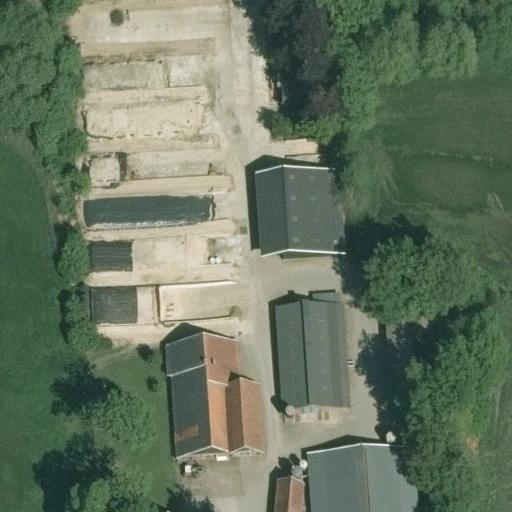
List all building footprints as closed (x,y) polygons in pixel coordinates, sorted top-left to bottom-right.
[(100,84),(100,58),(82,57),(82,83),(100,84)] [(120,108),(125,132),(173,123),(168,99),(120,108)] [(176,152),(90,152),(90,170),(176,170),(176,152)] [(286,251),(300,250),(298,211),(284,212),(286,251)] [(285,230),(269,230),(269,250),(285,250),(285,230)] [(189,285),(164,286),(165,312),(191,311),(189,285)] [(101,309),(121,308),(120,289),(100,291),(101,309)] [(316,292),(317,302),(339,301),(338,290),(316,292)] [(283,417),(347,412),(340,309),(332,310),(312,311),(276,314),(283,417)] [(383,314),(390,412),(451,408),(444,310),(383,314)] [(170,344),(233,338),(232,324),(239,323),(238,315),(221,317),(223,335),(211,336),(210,327),(169,331),(170,344)] [(177,463),(262,457),(259,391),(236,393),(232,347),(166,352),(168,381),(170,381),(177,463)] [(313,511),(414,511),(410,452),(310,459),(313,511)] [(301,511),(304,490),(277,487),(274,511),(301,511)]
